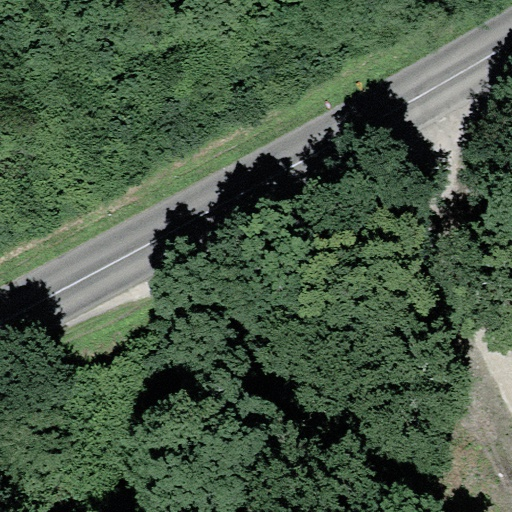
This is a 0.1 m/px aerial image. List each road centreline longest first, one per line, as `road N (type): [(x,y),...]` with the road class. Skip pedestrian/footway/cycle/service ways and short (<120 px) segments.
road 1 (secondary): [(0,321),(511,39)]
road 2 (track): [(390,106),(511,357)]
